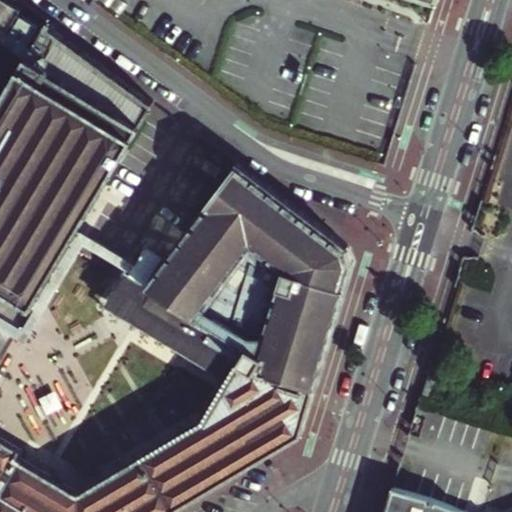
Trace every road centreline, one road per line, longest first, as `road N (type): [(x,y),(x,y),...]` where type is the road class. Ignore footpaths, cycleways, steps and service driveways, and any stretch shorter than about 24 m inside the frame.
road 1 (residential): [(57,0),(265,158),(423,219)]
road 2 (tertiary): [(347,462),(423,219)]
road 3 (tertiary): [(423,219),(490,0)]
